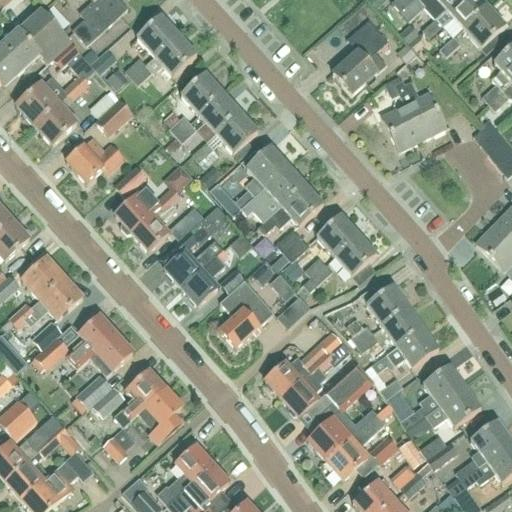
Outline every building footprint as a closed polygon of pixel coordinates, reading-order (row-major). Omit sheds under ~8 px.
[(85,52),(97,40),(126,15),(112,0),(86,0),(92,6),(78,18),(83,24),(71,36),(85,52)] [(368,0),(367,2),(376,12),(385,4),(381,0),(368,0)] [(433,26),(461,0),(422,0),(418,4),(413,0),(399,0),(390,9),(401,20),(408,27),(423,15),(433,26)] [(462,35),(487,13),(474,0),(461,0),(433,26),(421,37),(428,45),(441,33),(442,34),(452,24),(462,35)] [(487,13),(462,35),(479,55),(504,33),(487,13)] [(51,65),(69,49),(39,16),(0,51),(0,89),(3,93),(37,61),(45,70),(51,65)] [(153,63),(178,40),(160,21),(135,44),(153,63)] [(350,101),(375,78),(384,70),(374,58),(386,47),(367,25),(345,45),(356,57),(331,80),(350,101)] [(170,83),(196,60),(178,40),(153,63),(144,71),(129,84),(137,92),(151,79),(153,81),(162,73),(170,83)] [(413,58),(423,49),(417,41),(407,50),(413,58)] [(445,64),(460,50),(453,42),(438,56),(445,64)] [(78,59),(69,49),(51,65),(60,75),(78,59)] [(487,110),(511,87),(511,53),(493,70),(499,77),(489,85),(494,90),(480,103),(487,110)] [(396,77),(398,83),(408,78),(412,87),(431,78),(424,69),(415,60),(415,61),(404,70),(396,77)] [(129,84),(144,71),(138,64),(124,78),(129,84)] [(79,100),(88,91),(79,81),(70,90),(79,100)] [(197,122),(221,99),(204,81),(180,104),(197,122)] [(398,83),(391,86),(399,101),(404,112),(421,146),(444,135),(427,100),(417,105),(409,90),(403,93),(398,83)] [(15,112),(32,132),(56,110),(65,103),(67,101),(62,96),(50,84),(41,93),(39,91),(15,112)] [(390,105),(399,101),(391,86),(383,90),(390,105)] [(511,87),(487,110),(494,118),(508,105),(511,105),(511,87)] [(65,103),(70,108),(79,100),(70,90),(62,96),(67,101),(65,103)] [(119,103),(111,95),(107,100),(106,99),(88,114),(97,125),(114,108),(119,103)] [(214,141),(238,118),(221,99),(197,122),(214,141)] [(106,143),(130,122),(118,108),(94,130),(106,143)] [(56,110),(32,132),(51,152),(75,131),(63,117),(56,110)] [(421,146),(404,112),(380,124),(397,158),(421,146)] [(256,138),(238,118),(214,141),(232,160),(256,138)] [(174,143),(189,129),(183,123),(168,136),(174,143)] [(479,151),(497,137),(487,125),(483,129),(485,132),(472,142),(479,151)] [(189,129),(174,143),(181,150),(195,137),(189,129)] [(486,160),(504,145),(497,137),(479,151),(486,160)] [(493,169),(511,155),(504,145),(486,160),(493,169)] [(102,159),(91,146),(83,154),(81,152),(64,167),(85,190),(101,176),(106,181),(122,166),(110,152),(102,159)] [(212,156),(206,148),(191,161),(198,169),(212,156)] [(235,221),(288,173),(271,153),(246,176),(254,185),(244,193),(247,197),(229,212),(226,210),(222,213),(232,224),(235,221)] [(511,155),(493,169),(506,184),(511,179),(511,155)] [(162,186),(170,195),(175,200),(192,185),(179,171),(162,186)] [(219,181),(211,173),(199,184),(206,193),(219,181)] [(288,173),(241,217),(247,223),(252,218),(262,229),(280,213),(281,215),(306,192),(288,173)] [(124,204),(145,186),(136,175),(114,193),(124,204)] [(281,215),(280,213),(262,229),(256,234),(263,242),(274,232),(278,235),(290,225),(298,233),(323,211),(306,192),(281,215)] [(130,240),(166,207),(175,200),(170,195),(155,209),(143,196),(114,222),(121,230),(120,234),(125,241),(130,239),(130,240)] [(175,200),(166,207),(172,213),(180,206),(175,200)] [(198,229),(214,215),(205,204),(193,214),(193,213),(168,236),(176,246),(179,246),(198,229)] [(166,207),(130,240),(147,259),(167,242),(157,231),(174,216),(172,213),(166,207)] [(493,231),(511,249),(511,212),(493,231)] [(0,234),(9,226),(8,225),(11,222),(3,213),(0,215),(0,234)] [(216,214),(210,220),(221,232),(227,226),(216,214)] [(333,264),(358,241),(341,222),(316,244),(333,264)] [(27,246),(9,226),(0,234),(0,264),(3,268),(27,246)] [(503,277),(511,267),(511,249),(493,231),(474,250),(503,277)] [(283,261),(301,245),(292,235),(274,252),(282,260),(283,261)] [(358,241),(333,264),(351,283),(376,260),(358,241)] [(283,261),(282,260),(270,271),(277,278),(289,267),(290,269),(308,253),(301,245),(283,261)] [(164,276),(180,295),(200,277),(216,263),(222,258),(213,247),(191,267),(183,259),(164,276)] [(222,258),(216,263),(220,268),(227,262),(222,258)] [(220,268),(216,263),(200,277),(180,295),(196,313),(216,295),(209,287),(224,273),(220,268)] [(309,284),(325,271),(318,264),(303,277),(309,284)] [(21,286),(38,306),(62,285),(44,265),(21,286)] [(291,288),(302,280),(292,268),(282,276),(291,288)] [(325,271),(309,284),(302,291),(309,299),(331,279),(325,271)] [(7,281),(0,287),(0,309),(19,292),(8,280),(7,281)] [(25,327),(24,327),(30,334),(48,317),(57,327),(81,305),(62,285),(38,306),(39,306),(29,315),(24,309),(15,317),(25,327)] [(232,325),(218,338),(234,355),(272,321),(242,288),(218,309),(232,325)] [(380,333),(408,314),(393,292),(365,312),(380,333)] [(395,354),(423,335),(408,314),(380,333),(395,354)] [(16,334),(24,327),(25,327),(15,317),(7,325),(16,334)] [(65,363),(76,376),(90,364),(95,360),(94,359),(114,341),(106,333),(110,330),(102,321),(98,324),(97,322),(77,340),(83,347),(65,363)] [(345,331),(352,342),(363,334),(355,324),(345,331)] [(40,357),(55,344),(60,339),(50,327),(29,346),(40,357)] [(355,352),(371,340),(366,332),(363,334),(352,342),(349,343),(355,352)] [(371,384),(376,380),(386,372),(389,377),(404,367),(410,376),(438,356),(423,335),(395,354),(370,372),(365,375),(366,377),(371,384)] [(342,350),(331,339),(300,368),(296,364),(290,368),(286,372),(283,369),(263,387),(264,389),(264,392),(269,398),(272,398),(279,406),(342,350)] [(371,340),(355,352),(361,359),(377,348),(371,340)] [(0,361),(10,353),(0,341),(0,361)] [(98,373),(105,380),(106,381),(130,359),(114,341),(94,359),(95,360),(90,364),(98,373)] [(55,344),(40,357),(41,357),(30,368),(39,379),(43,376),(45,378),(68,358),(55,344)] [(350,359),(342,350),(279,406),(288,415),(287,418),(292,423),(295,423),(296,424),(316,405),(311,400),(321,391),(318,388),(325,382),(322,380),(332,370),(335,372),(350,359)] [(331,408),(364,379),(357,371),(324,400),(331,408)] [(424,422),(465,394),(449,372),(422,392),(428,401),(419,408),(422,412),(412,419),(400,427),(399,428),(404,436),(425,424),(424,422)] [(164,396),(147,377),(125,398),(132,406),(112,424),(122,434),(144,414),(164,396)] [(373,389),(364,379),(331,408),(340,418),(373,389)] [(99,381),(74,403),(87,417),(91,413),(113,393),(115,391),(106,381),(105,380),(102,384),(99,381)] [(10,391),(5,384),(1,381),(0,382),(0,398),(1,399),(10,391)] [(123,404),(113,393),(91,413),(101,424),(123,404)] [(424,422),(425,424),(432,434),(446,425),(452,434),(480,415),(465,394),(424,422)] [(180,414),(164,396),(144,414),(137,421),(152,438),(148,442),(156,451),(182,428),(174,419),(180,414)] [(0,432),(4,437),(26,417),(17,406),(0,421),(0,432)] [(358,437),(357,437),(348,445),(348,444),(323,466),(342,487),(366,465),(357,455),(384,430),(380,426),(389,418),(385,413),(375,422),(375,421),(371,416),(362,424),(370,433),(361,441),(358,437)] [(408,413),(395,422),(399,428),(400,427),(412,419),(408,413)] [(26,417),(4,437),(14,449),(37,428),(26,417)] [(352,432),(357,437),(358,437),(361,441),(370,433),(362,424),(353,432),(353,431),(352,432)] [(46,441),(42,445),(50,455),(59,446),(60,446),(55,440),(63,434),(56,425),(42,437),(46,441)] [(323,466),(348,444),(330,425),(306,447),(323,466)] [(511,448),(497,428),(470,447),(477,458),(469,463),(471,466),(453,480),(458,487),(477,474),(511,448)] [(102,452),(117,470),(127,460),(124,456),(134,447),(121,433),(113,441),(113,442),(102,452)] [(425,466),(445,451),(438,442),(418,456),(425,466)] [(37,458),(4,488),(20,506),(48,482),(47,481),(38,470),(37,466),(50,455),(42,445),(32,453),(37,458)] [(37,458),(32,453),(26,446),(14,457),(8,450),(0,457),(0,483),(4,488),(37,458)] [(412,475),(424,467),(410,446),(398,454),(412,475)] [(379,470),(394,457),(384,447),(370,460),(379,470)] [(500,489),(511,480),(511,448),(477,474),(475,475),(458,487),(446,496),(452,505),(475,489),(477,492),(494,480),(500,489)] [(449,449),(445,451),(425,466),(432,477),(457,460),(449,449)] [(164,511),(167,511),(169,510),(211,471),(194,453),(174,471),(183,480),(167,494),(165,493),(155,502),(164,511)] [(69,490),(77,483),(82,488),(92,479),(74,458),(53,476),(47,481),(48,482),(20,506),(25,511),(53,511),(73,495),(69,490)] [(407,486),(416,496),(424,488),(420,483),(430,474),(425,470),(416,478),(407,486)] [(202,511),(227,489),(211,471),(169,510),(167,511),(202,511)] [(363,498),(351,509),(353,511),(387,511),(394,507),(376,487),(375,487),(372,484),(360,495),(363,498)] [(407,503),(416,496),(407,486),(398,493),(407,503)] [(158,511),(145,497),(131,509),(133,511),(158,511)] [(506,511),(511,509),(505,499),(485,511),(506,511)]
